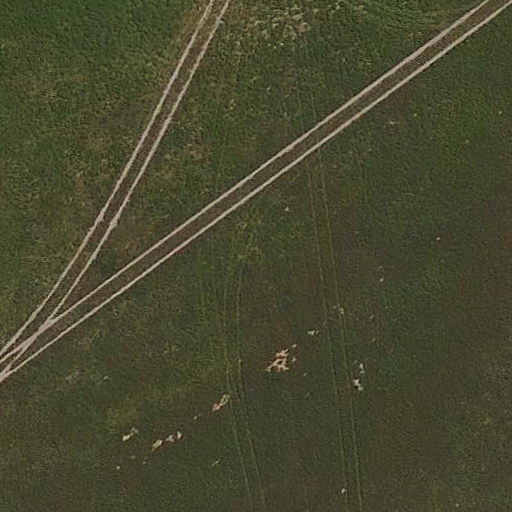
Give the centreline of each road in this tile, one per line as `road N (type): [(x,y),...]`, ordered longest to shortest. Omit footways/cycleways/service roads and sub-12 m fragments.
road 1 (track): [(33,308),(458,0)]
road 2 (track): [(0,334),(33,308),(204,0)]
